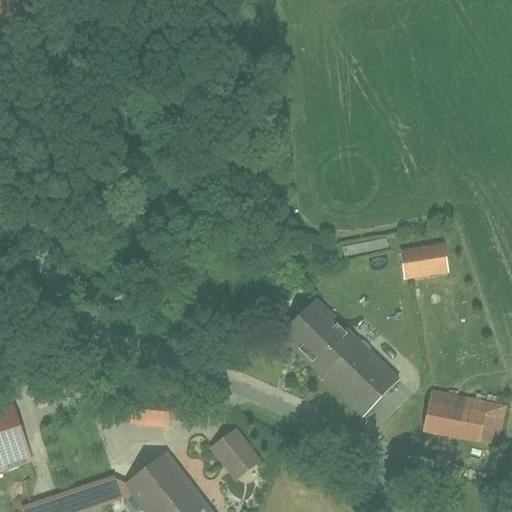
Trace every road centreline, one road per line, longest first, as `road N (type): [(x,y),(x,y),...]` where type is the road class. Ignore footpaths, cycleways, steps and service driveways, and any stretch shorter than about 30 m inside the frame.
road 1 (residential): [(400,511),(365,464),(300,416),(79,339)]
road 2 (residential): [(79,339),(0,182)]
